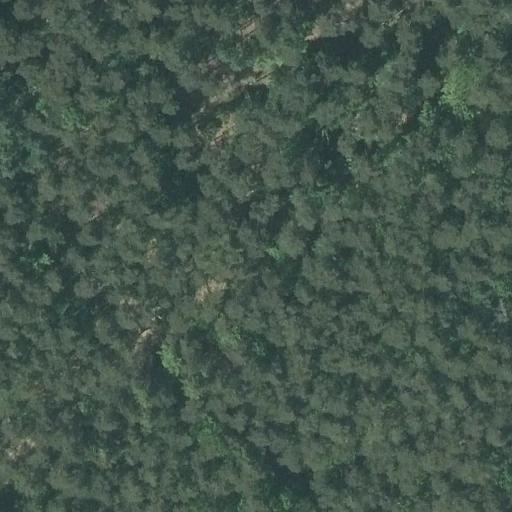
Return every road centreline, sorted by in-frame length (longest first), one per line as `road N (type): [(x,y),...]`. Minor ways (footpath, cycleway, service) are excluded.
road 1 (track): [(148,327),(511,6)]
road 2 (track): [(148,327),(351,511)]
road 3 (track): [(0,470),(148,327)]
road 4 (track): [(0,196),(148,327)]
